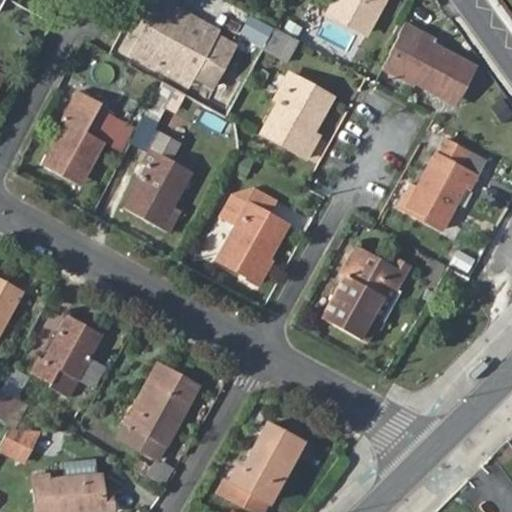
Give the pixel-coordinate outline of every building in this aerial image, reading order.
[(0,0),(0,12),(2,14),(9,0),(0,0)] [(375,7),(381,11),(387,0),(339,0),(333,11),(364,28),(375,7)] [(370,32),(381,11),(375,7),(364,28),(370,32)] [(201,32),(160,9),(134,55),(158,68),(163,58),(197,76),(220,36),(204,27),(201,32)] [(435,39),(404,21),(399,30),(381,67),(413,85),(415,82),(435,92),(438,86),(459,98),(476,68),(433,43),(435,39)] [(292,49),(297,41),(275,27),(263,49),(287,63),(294,51),(292,49)] [(101,98),(130,117),(154,81),(125,62),(101,98)] [(309,137),(315,140),(335,105),(294,82),(286,97),(290,99),(267,141),(298,158),(309,137)] [(456,103),(459,98),(438,86),(435,92),(456,103)] [(89,135),(102,110),(104,106),(84,94),(68,124),(71,126),(48,170),(80,187),(91,165),(97,169),(109,146),(89,135)] [(122,121),(102,110),(89,135),(109,146),(122,121)] [(304,161),(315,140),(309,137),(298,158),(304,161)] [(432,156),(412,193),(419,197),(407,219),(436,235),(461,192),(465,194),(473,179),(456,170),(464,154),(442,142),(434,158),(432,156)] [(149,168),(126,211),(169,234),(181,212),(175,209),(194,173),(153,151),(145,166),(149,168)] [(91,165),(80,187),(86,190),(97,169),(91,165)] [(269,213),(274,204),(254,192),(232,198),(220,219),(237,227),(242,219),(238,217),(247,201),(269,213)] [(419,197),(412,193),(397,218),(405,222),(407,219),(419,197)] [(249,280),(258,284),(271,260),(269,259),(288,224),(269,213),(247,201),(238,217),(242,219),(220,260),(250,277),(249,280)] [(364,311),(370,314),(390,276),(370,265),(377,251),(356,239),(339,269),(345,272),(322,315),(353,331),(364,311)] [(0,280),(0,331),(17,303),(20,305),(28,290),(12,282),(11,286),(0,280)] [(359,334),(370,314),(364,311),(353,331),(359,334)] [(83,334),(86,327),(67,316),(43,360),(37,356),(29,372),(48,384),(45,387),(65,399),(97,342),(83,334)] [(101,335),(86,327),(83,334),(97,342),(101,335)] [(199,387),(185,379),(166,369),(141,412),(135,410),(118,440),(157,460),(199,387)] [(0,417),(6,422),(24,397),(8,386),(0,396),(0,417)] [(31,402),(24,397),(6,422),(13,426),(31,402)] [(283,460),(294,439),(264,421),(241,465),(236,462),(228,477),(233,480),(226,493),(262,511),(290,463),(283,460)] [(29,449),(37,432),(7,429),(4,436),(29,449)] [(4,436),(0,443),(0,451),(22,463),(29,449),(4,436)] [(301,443),(294,439),(283,460),(290,463),(301,443)] [(164,486),(174,470),(157,460),(149,477),(164,486)] [(101,498),(100,492),(99,476),(50,480),(49,474),(32,476),(35,511),(98,511),(109,511),(107,497),(101,498)]
